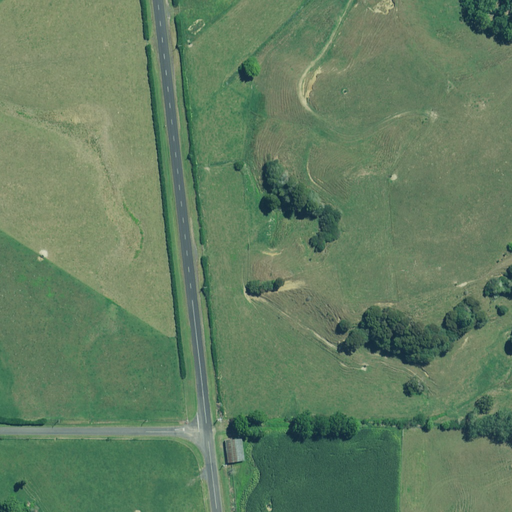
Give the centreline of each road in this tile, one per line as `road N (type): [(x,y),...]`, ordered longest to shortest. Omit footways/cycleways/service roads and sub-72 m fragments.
road 1 (unclassified): [(157,0),(207,432)]
road 2 (unclassified): [(207,432),(0,431)]
